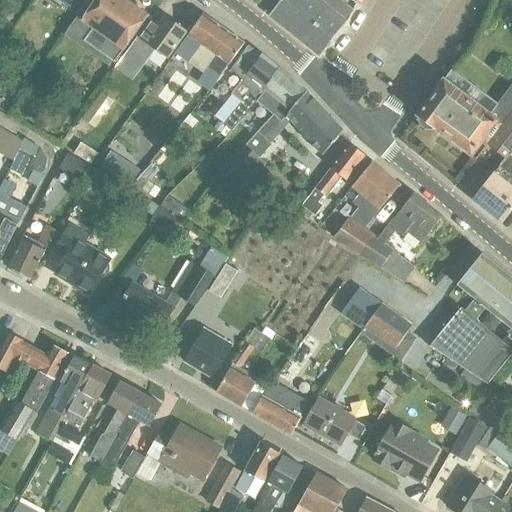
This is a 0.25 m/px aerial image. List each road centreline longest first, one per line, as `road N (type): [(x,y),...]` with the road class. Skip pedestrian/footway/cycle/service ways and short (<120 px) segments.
road 1 (residential): [(0,289),(405,511)]
road 2 (tertiary): [(511,253),(373,136)]
road 3 (residential): [(373,136),(462,0)]
road 4 (tertiary): [(330,89),(221,0)]
